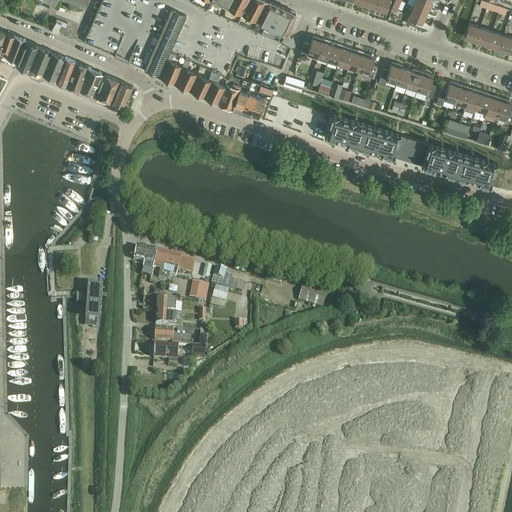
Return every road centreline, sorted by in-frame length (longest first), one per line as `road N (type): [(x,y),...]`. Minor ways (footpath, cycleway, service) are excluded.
road 1 (residential): [(113,511),(126,367),(126,227),(113,187),(132,120)]
road 2 (unclassified): [(511,201),(334,154),(181,100),(155,102)]
road 3 (residential): [(0,22),(136,78),(155,102)]
road 4 (residential): [(294,0),(433,46)]
